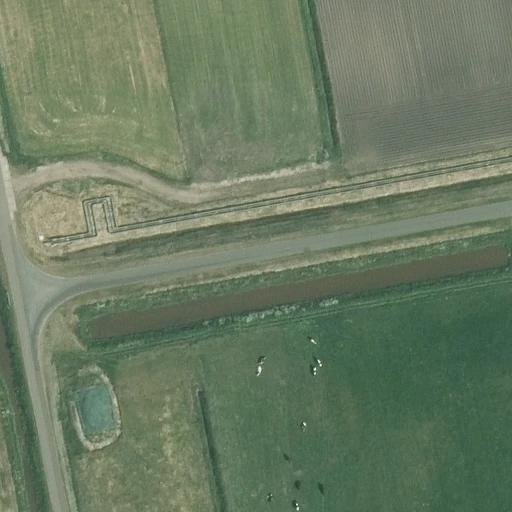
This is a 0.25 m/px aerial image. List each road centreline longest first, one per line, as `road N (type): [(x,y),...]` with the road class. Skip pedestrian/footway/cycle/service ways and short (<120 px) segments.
road 1 (unclassified): [(20,297),(511,207)]
road 2 (track): [(326,173),(193,194),(91,167),(0,183)]
road 3 (unclassified): [(60,511),(20,297)]
